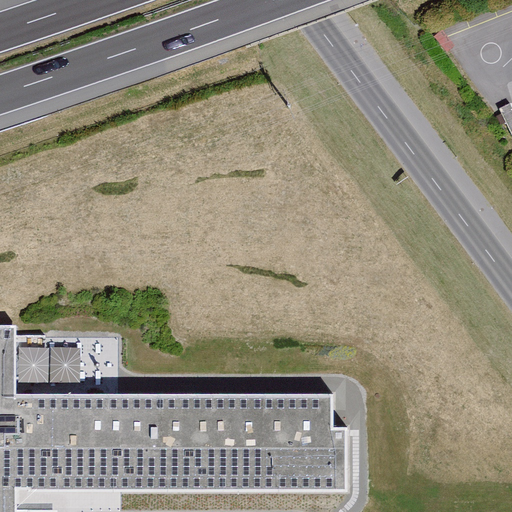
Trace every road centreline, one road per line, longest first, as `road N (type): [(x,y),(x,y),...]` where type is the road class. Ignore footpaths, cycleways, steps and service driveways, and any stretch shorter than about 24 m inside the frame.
road 1 (tertiary): [(299,0),(511,283)]
road 2 (motorway): [(0,95),(274,0)]
